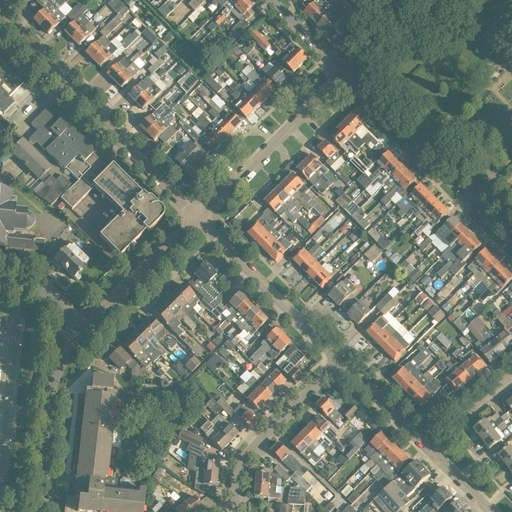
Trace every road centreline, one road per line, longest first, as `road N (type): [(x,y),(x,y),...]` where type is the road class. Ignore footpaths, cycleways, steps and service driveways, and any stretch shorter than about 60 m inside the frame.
road 1 (residential): [(195,220),(0,21)]
road 2 (residential): [(511,239),(346,76)]
road 3 (residential): [(195,220),(346,76)]
road 4 (residential): [(336,362),(195,220)]
road 5 (residential): [(38,511),(52,390),(82,330)]
road 6 (residential): [(234,511),(245,458),(336,362)]
road 7 (residential): [(82,330),(195,220)]
road 8 (residential): [(431,449),(336,362)]
